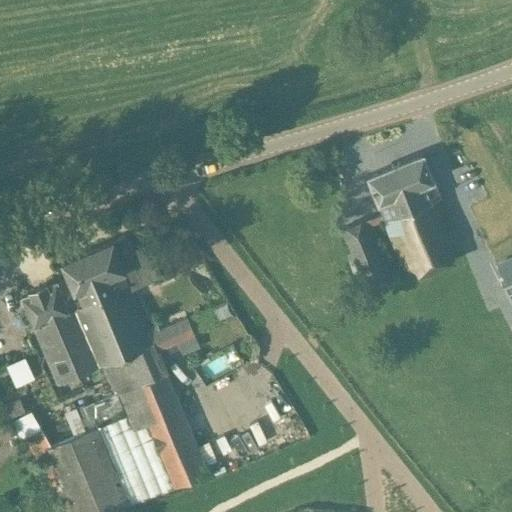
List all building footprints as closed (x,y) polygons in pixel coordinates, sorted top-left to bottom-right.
[(354,252),(348,254),(360,284),(393,271),(373,223),(386,217),(406,265),(461,243),(424,152),(369,174),(384,211),(344,228),(354,252)] [(130,240),(127,234),(64,261),(76,290),(78,289),(82,298),(75,301),(101,363),(103,363),(117,392),(120,391),(129,412),(134,427),(148,421),(160,449),(159,450),(162,458),(136,468),(131,457),(122,460),(107,422),(101,424),(101,422),(51,443),(42,427),(24,436),(42,467),(44,466),(53,488),(64,482),(76,511),(111,511),(148,497),(148,496),(173,486),(184,481),(188,489),(203,483),(200,474),(210,470),(169,371),(160,348),(196,333),(188,316),(151,332),(125,269),(135,265),(132,257),(136,255),(134,250),(135,250),(131,239),(130,240)] [(511,278),(502,284),(511,303),(511,278)] [(22,295),(59,381),(101,363),(75,301),(68,304),(58,281),(49,285),(48,283),(32,290),(32,291),(22,295)] [(202,487),(210,504),(238,491),(230,474),(202,487)]
